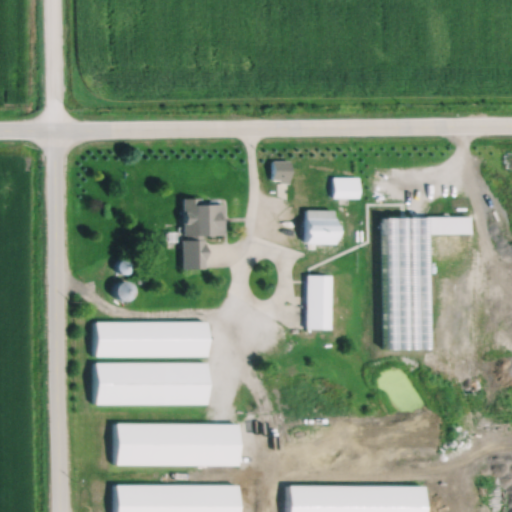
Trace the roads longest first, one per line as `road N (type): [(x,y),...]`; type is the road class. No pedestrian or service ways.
road 1 (residential): [(59,511),(52,0)]
road 2 (residential): [(0,129),(511,123)]
road 3 (track): [(271,465),(458,455),(511,438)]
